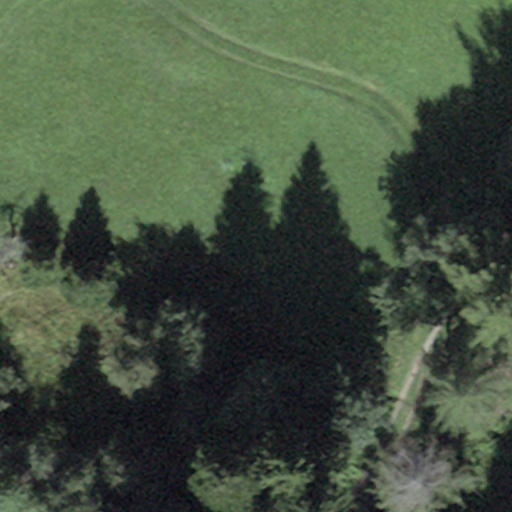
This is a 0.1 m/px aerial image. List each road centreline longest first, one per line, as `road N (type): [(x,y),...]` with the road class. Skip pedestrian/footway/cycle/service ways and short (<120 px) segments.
road 1 (track): [(420,363),(433,241),(408,141),(364,94),(232,53),(185,29)]
road 2 (track): [(347,511),(400,395),(511,228)]
